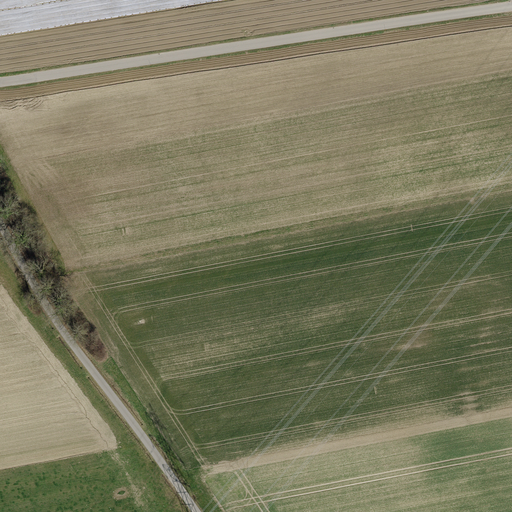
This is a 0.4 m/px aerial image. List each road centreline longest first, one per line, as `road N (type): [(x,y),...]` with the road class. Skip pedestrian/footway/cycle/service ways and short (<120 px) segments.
road 1 (unclassified): [(0,81),(511,6)]
road 2 (residential): [(199,511),(36,294),(0,220)]
